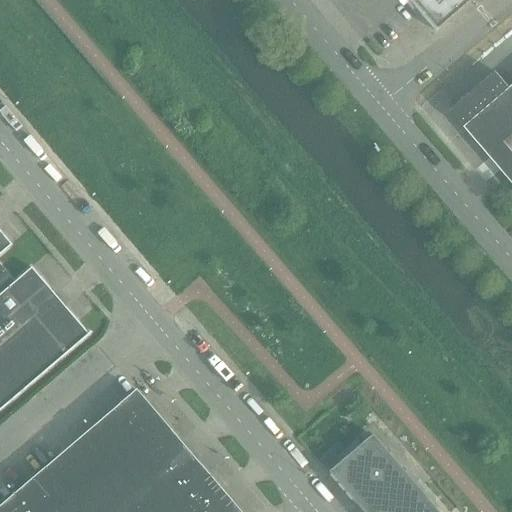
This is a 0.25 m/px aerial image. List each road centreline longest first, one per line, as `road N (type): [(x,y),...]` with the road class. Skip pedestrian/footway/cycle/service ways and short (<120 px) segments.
road 1 (unclassified): [(316,511),(151,319)]
road 2 (unclassified): [(151,319),(0,143)]
road 3 (unclassified): [(511,261),(380,106)]
road 4 (unclassified): [(0,446),(151,319)]
road 5 (unclassified): [(380,106),(506,0)]
road 6 (unclassified): [(380,106),(288,0)]
